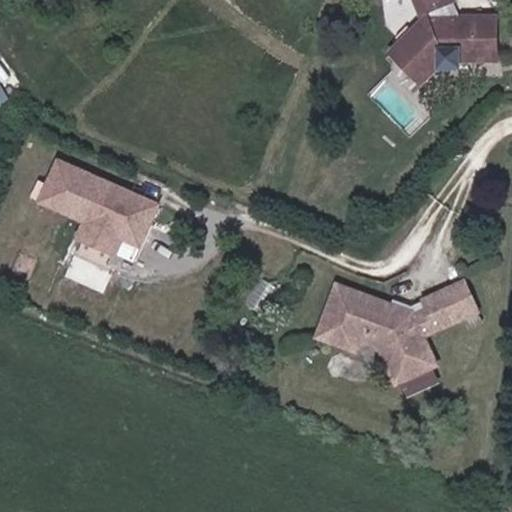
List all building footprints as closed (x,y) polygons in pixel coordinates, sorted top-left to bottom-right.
[(453,0),(415,0),(421,13),(438,6),(449,2),(453,0)] [(449,2),(438,6),(438,17),(450,17),(449,2)] [(459,60),(496,59),(497,16),(450,17),(438,17),(428,17),(391,51),(421,82),(442,63),(445,68),(456,68),(458,66),(460,62),(459,60)] [(2,72),(0,72),(0,106),(13,102),(2,72)] [(160,204),(50,156),(30,200),(77,220),(69,240),(113,259),(121,239),(141,248),(160,204)] [(420,298),(424,309),(408,315),(408,311),(393,317),(388,304),(332,283),(317,324),(336,332),(339,324),(357,332),(358,328),(369,332),(390,382),(399,379),(404,393),(431,381),(426,366),(431,365),(418,335),(473,311),(461,281),(420,298)]
